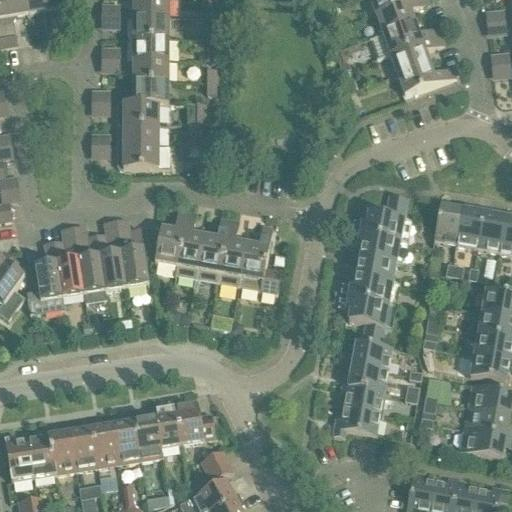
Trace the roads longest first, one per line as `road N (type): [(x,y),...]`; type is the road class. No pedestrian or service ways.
road 1 (residential): [(79,221),(45,219),(28,204),(14,82),(28,64),(87,64)]
road 2 (residential): [(324,219),(167,200),(79,221)]
road 3 (residential): [(229,393),(205,372),(176,369),(0,396)]
road 4 (residential): [(229,393),(257,384),(291,344),(324,219)]
road 5 (residential): [(324,219),(351,169),(377,151),(480,115)]
road 6 (residential): [(87,64),(79,221)]
road 7 (residential): [(289,511),(229,393)]
road 8 (residential): [(480,115),(445,0)]
